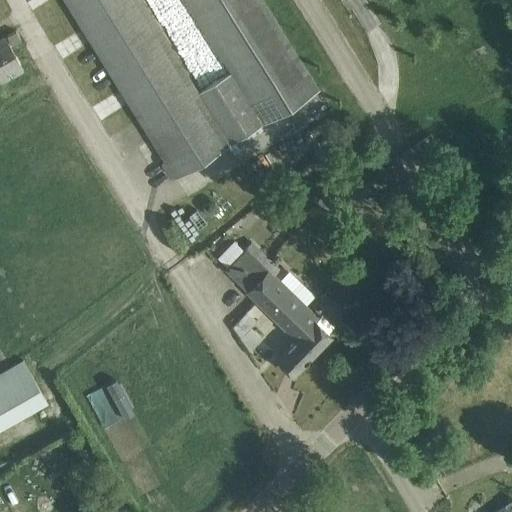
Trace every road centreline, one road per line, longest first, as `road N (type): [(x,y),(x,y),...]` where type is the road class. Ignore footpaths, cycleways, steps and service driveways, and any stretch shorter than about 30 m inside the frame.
road 1 (unknown): [(302,458),(40,53)]
road 2 (unknown): [(483,273),(307,0)]
road 3 (unclassified): [(343,417),(511,244)]
road 4 (unclassified): [(248,511),(343,417)]
